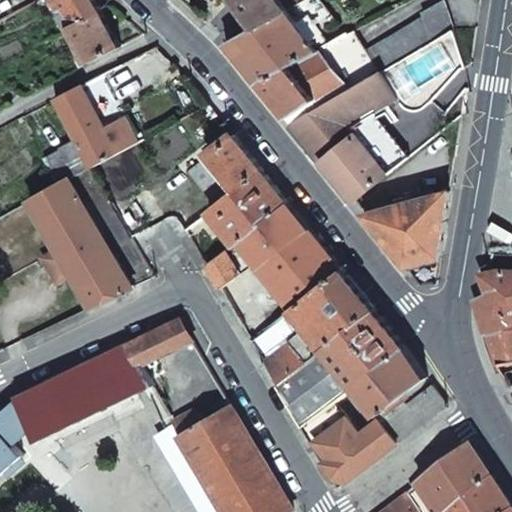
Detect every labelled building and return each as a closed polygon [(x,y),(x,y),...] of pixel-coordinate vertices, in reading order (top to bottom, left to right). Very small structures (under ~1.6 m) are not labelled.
[(60,0),(75,24),(104,9),(98,0),(60,0)] [(255,79),(260,84),(321,50),(329,45),(317,28),(332,16),(319,0),(306,0),(288,10),(258,27),(227,43),(255,79)] [(239,0),(244,6),(258,27),(288,10),(281,0),(239,0)] [(281,0),(288,10),(306,0),(281,0)] [(367,50),(381,72),(454,28),(445,0),(442,0),(425,10),(423,15),(367,50)] [(73,26),(92,61),(122,46),(104,9),(75,24),(73,26)] [(321,50),(350,90),(381,72),(367,50),(354,31),(329,45),(321,50)] [(285,116),(292,125),(350,90),(321,50),(260,84),(285,116)] [(292,125),(322,162),(358,134),(353,125),(375,111),(397,98),(381,72),(350,90),(292,125)] [(79,140),(93,166),(134,145),(126,130),(113,137),(84,84),(57,98),(79,140)] [(358,134),(390,173),(412,157),(375,111),(353,125),(358,134)] [(210,154),(237,191),(265,169),(242,141),(236,134),(210,154)] [(351,197),(354,201),(390,173),(358,134),(322,162),(351,197)] [(46,158),(59,183),(73,177),(93,166),(79,140),(46,158)] [(432,149),(427,183),(452,184),(459,144),(432,149)] [(192,168),(219,204),(237,191),(210,154),(192,168)] [(212,210),(237,242),(241,239),(291,200),(270,175),(265,169),(237,191),(219,204),(212,210)] [(76,272),(95,306),(136,286),(73,177),(59,183),(33,198),(61,246),(44,256),(51,267),(55,264),(63,279),(76,272)] [(366,216),(408,267),(440,255),(451,188),(363,213),(366,216)] [(241,239),(294,307),(346,268),(318,234),(291,200),(241,239)] [(208,264),(222,287),(242,273),(227,250),(208,264)] [(51,267),(59,281),(63,279),(55,264),(51,267)] [(307,326),(325,348),(377,307),(352,276),(346,268),(294,307),(293,308),(307,326)] [(511,322),(511,270),(501,269),(493,272),(483,276),(490,298),(478,304),(483,328),(484,333),(490,334),(511,322)] [(280,384),(304,425),(338,400),(358,386),(410,348),(384,316),(377,307),(325,348),(310,361),(280,384)] [(240,317),(242,321),(254,314),(251,310),(240,317)] [(183,319),(130,344),(140,363),(194,340),(183,319)] [(511,386),(511,385),(511,322),(490,334),(492,338),(499,365),(511,386)] [(253,338),(280,384),(310,361),(298,347),(281,326),(267,336),(263,330),(253,338)] [(298,347),(310,361),(325,348),(307,326),(297,334),(303,342),(298,347)] [(130,344),(19,398),(21,401),(37,431),(42,439),(153,385),(144,368),(140,363),(130,344)] [(353,422),(318,448),(341,487),(450,404),(434,384),(409,403),(403,394),(429,376),(426,371),(410,348),(358,386),(384,420),(364,435),(353,422)] [(159,386),(147,366),(144,368),(153,385),(154,388),(159,386)] [(304,425),(312,438),(321,430),(324,435),(351,417),(338,400),(304,425)] [(0,483),(33,454),(23,443),(37,431),(21,401),(0,417),(0,483)] [(183,436),(228,511),(292,511),(295,509),(234,406),(194,430),(183,436)] [(175,423),(183,436),(194,430),(186,417),(175,423)] [(456,511),(498,481),(492,472),(475,447),(390,511),(456,511)] [(511,511),(511,502),(503,488),(498,481),(456,511),(511,511)]
